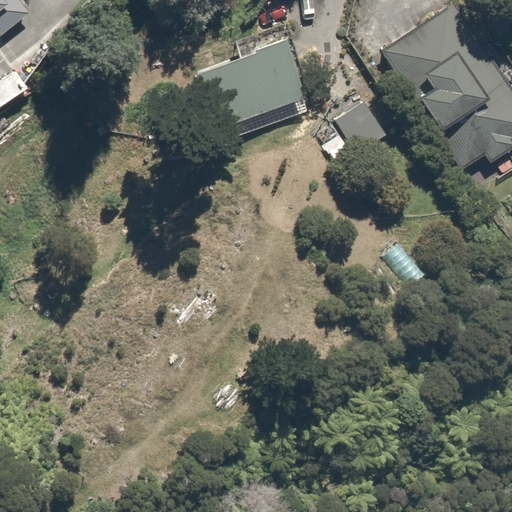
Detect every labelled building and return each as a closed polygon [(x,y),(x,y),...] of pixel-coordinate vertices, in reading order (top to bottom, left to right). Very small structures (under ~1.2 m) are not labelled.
[(0,0),(0,74),(13,64),(25,80),(47,63),(35,47),(64,25),(45,0),(0,0)] [(511,140),(511,85),(455,0),(451,0),(380,47),(402,80),(419,69),(433,91),(420,100),(467,170),(511,140)] [(287,43),(197,77),(216,126),(305,92),(287,43)] [(31,94),(19,78),(0,92),(0,118),(31,94)] [(333,120),(342,132),(321,147),(332,162),(353,147),(359,156),(390,133),(364,97),(333,120)]
